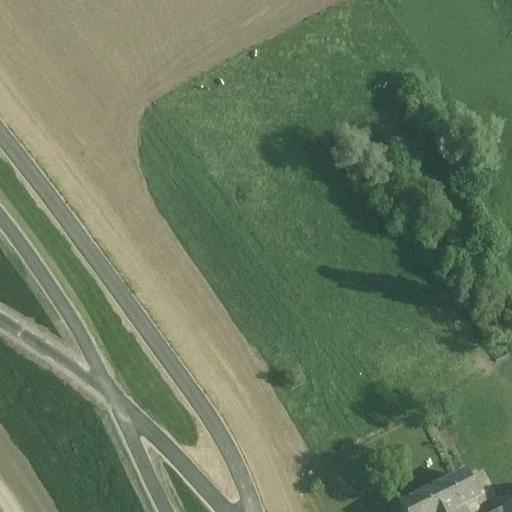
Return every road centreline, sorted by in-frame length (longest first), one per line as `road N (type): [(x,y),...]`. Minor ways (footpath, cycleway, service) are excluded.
road 1 (unclassified): [(0,142),(234,459),(249,511)]
road 2 (track): [(111,392),(0,320)]
